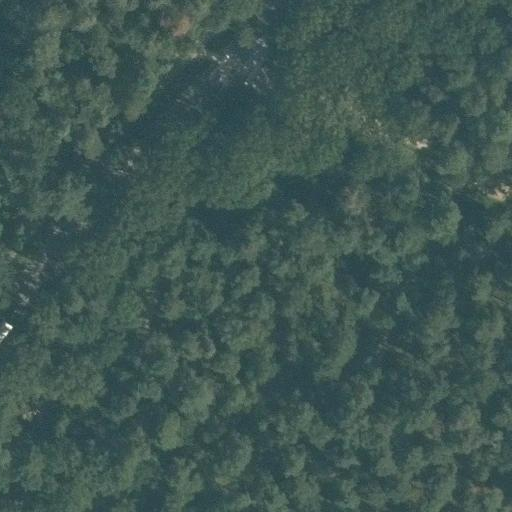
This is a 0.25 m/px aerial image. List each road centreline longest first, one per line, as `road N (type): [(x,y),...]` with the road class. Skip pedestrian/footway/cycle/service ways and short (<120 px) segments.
road 1 (secondary): [(0,341),(295,0)]
road 2 (track): [(326,511),(485,165)]
road 3 (track): [(511,177),(242,60)]
road 4 (unknown): [(159,32),(77,147),(0,84)]
